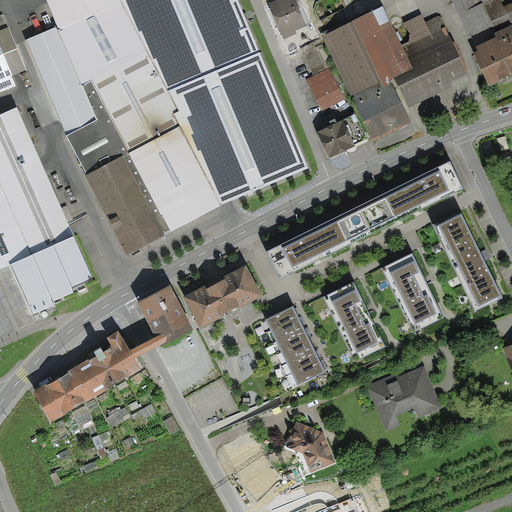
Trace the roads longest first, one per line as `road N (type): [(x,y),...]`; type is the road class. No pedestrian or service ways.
road 1 (residential): [(121,296),(239,511)]
road 2 (tertiary): [(332,185),(121,296)]
road 3 (unknown): [(121,296),(32,81)]
road 4 (residential): [(332,185),(254,0)]
road 5 (tertiary): [(121,296),(64,335),(0,405)]
road 6 (tertiary): [(459,130),(332,185)]
road 7 (unknown): [(507,113),(448,0)]
road 8 (residential): [(459,130),(511,240)]
